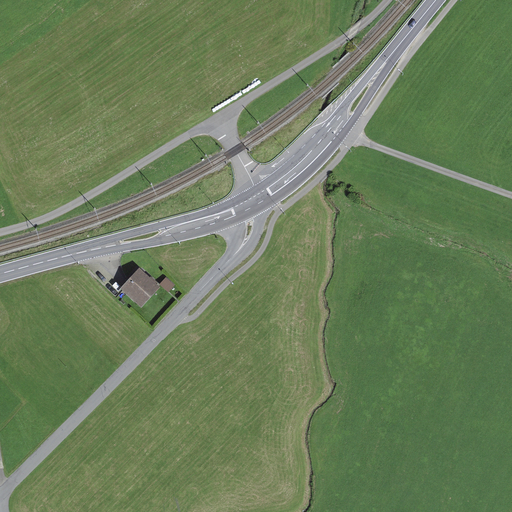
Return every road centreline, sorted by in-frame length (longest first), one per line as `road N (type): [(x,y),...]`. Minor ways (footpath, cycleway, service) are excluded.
road 1 (primary): [(436,0),(329,141),(254,202)]
road 2 (primary): [(254,202),(0,274)]
road 3 (residential): [(0,496),(176,318)]
road 4 (track): [(337,130),(511,194)]
